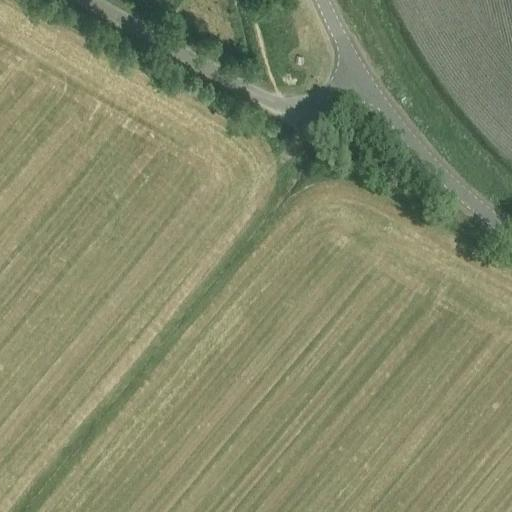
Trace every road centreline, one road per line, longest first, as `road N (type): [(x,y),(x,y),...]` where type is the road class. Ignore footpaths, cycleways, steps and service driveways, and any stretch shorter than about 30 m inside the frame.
road 1 (unclassified): [(82,0),(285,108),(311,106),(364,78)]
road 2 (tertiary): [(511,235),(458,193),(364,78)]
